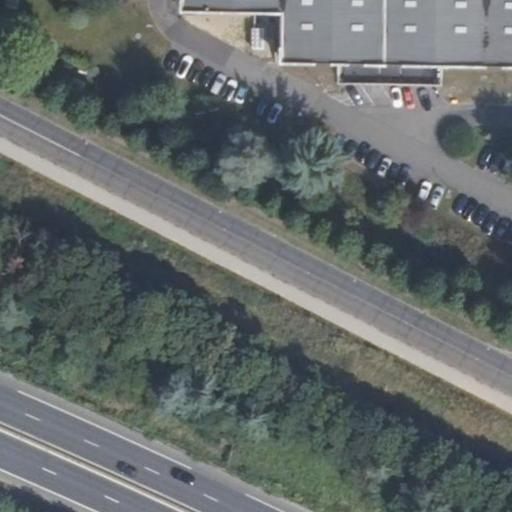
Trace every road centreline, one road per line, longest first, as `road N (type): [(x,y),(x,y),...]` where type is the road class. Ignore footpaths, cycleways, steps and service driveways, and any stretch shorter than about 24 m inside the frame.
road 1 (secondary): [(511,381),(0,117)]
road 2 (trunk): [(240,511),(0,409)]
road 3 (trunk): [(0,460),(121,511)]
